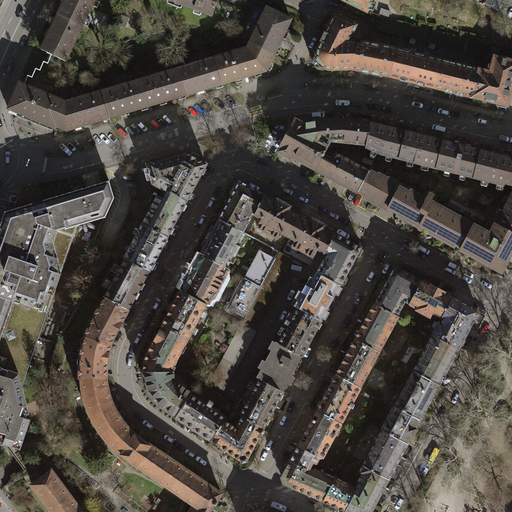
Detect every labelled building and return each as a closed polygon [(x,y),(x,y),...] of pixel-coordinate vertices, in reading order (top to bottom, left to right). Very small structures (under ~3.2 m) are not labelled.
[(58,14),(83,26),(95,0),(61,0),(61,1),(64,2),(58,14)] [(218,0),(176,0),(175,2),(212,16),(218,0)] [(372,0),(340,0),(366,13),(372,0)] [(250,43),(252,44),(274,55),(291,20),(267,8),(250,43)] [(66,61),(83,26),(58,14),(56,13),(53,18),(56,19),(50,31),(47,30),(44,36),(47,37),(41,49),(66,61)] [(330,69),(352,69),(355,44),(347,42),(355,25),(334,16),(326,33),(324,33),(320,41),(321,43),(317,52),(316,56),(317,61),(320,65),(325,68),(330,69)] [(361,44),(355,44),(352,69),(390,75),(398,49),(361,42),(361,44)] [(261,73),(266,71),(274,55),(252,44),(250,47),(215,58),(223,84),(236,80),(237,83),(243,81),(242,79),(255,75),(256,78),(262,76),(261,73)] [(442,60),(398,49),(390,75),(435,87),(442,60)] [(487,71),(480,69),(473,96),(508,105),(511,86),(511,60),(495,57),(493,65),(489,64),(487,71)] [(215,58),(177,69),(185,95),(198,92),(199,94),(205,93),(204,90),(217,86),(217,89),(223,87),(223,84),(215,58)] [(480,69),(442,60),(435,87),(473,96),(480,69)] [(177,69),(139,80),(147,107),(148,106),(160,103),(161,106),(167,104),(166,101),(179,97),(180,100),(186,98),(185,95),(177,69)] [(139,80),(102,91),(110,118),(122,114),(123,117),(129,115),(129,112),(142,108),(142,111),(148,109),(148,106),(147,107),(139,80)] [(53,128),(55,128),(56,126),(66,102),(19,83),(8,109),(10,110),(9,112),(16,115),(18,113),(46,125),(45,127),(52,130),(53,128)] [(102,91),(66,102),(56,126),(67,130),(75,128),(76,131),(82,129),(81,126),(104,120),(104,122),(110,121),(110,118),(102,91)] [(330,141),(330,119),(307,120),(292,121),(277,151),(290,158),(292,156),(315,170),(327,147),(330,141)] [(366,145),(371,123),(347,120),(330,119),(330,141),(366,145)] [(400,159),(407,131),(371,123),(366,145),(367,147),(382,154),(400,159)] [(437,168),(444,140),(407,131),(400,159),(437,168)] [(473,177),(480,149),(444,140),(437,168),(473,177)] [(327,147),(315,170),(358,193),(370,171),(327,147)] [(511,157),(480,149),(473,177),(504,185),(505,183),(511,184),(511,181),(511,157)] [(166,189),(186,200),(206,164),(184,152),(147,163),(153,185),(166,189)] [(370,171),(358,193),(503,272),(511,255),(511,231),(496,223),(490,235),(430,203),(434,195),(430,193),(425,200),(370,171)] [(0,218),(0,296),(40,310),(41,310),(45,298),(50,300),(75,225),(76,225),(103,217),(112,198),(107,180),(35,202),(2,211),(0,218)] [(240,181),(219,218),(244,232),(254,213),(265,195),(240,181)] [(158,195),(143,222),(167,235),(186,200),(166,189),(162,197),(158,195)] [(511,193),(496,223),(511,231),(511,193)] [(282,233),(289,235),(301,215),(265,195),(254,213),(263,218),(258,226),(280,238),(282,233)] [(335,234),(301,215),(289,235),(296,239),(293,244),(314,256),(318,248),(325,252),(335,234)] [(219,218),(200,254),(225,268),(244,232),(219,218)] [(143,222),(125,258),(149,269),(167,235),(143,222)] [(361,247),(335,234),(325,252),(327,253),(317,271),(341,285),(361,247)] [(260,287),(276,258),(260,250),(245,279),(260,287)] [(293,259),(279,252),(276,258),(260,287),(274,294),(293,259)] [(225,268),(200,254),(181,290),(206,303),(225,268)] [(125,258),(104,296),(129,308),(149,269),(125,258)] [(394,263),(375,300),(399,313),(406,301),(409,302),(421,280),(394,263)] [(341,285),(317,271),(308,287),(305,285),(294,305),(298,307),(321,320),(341,285)] [(246,314),(260,287),(245,279),(230,306),(246,314)] [(421,280),(409,302),(417,306),(416,309),(431,317),(433,312),(442,317),(453,297),(421,280)] [(255,330),(274,294),(260,287),(246,314),(241,323),(255,330)] [(188,339),(206,303),(181,290),(162,325),(188,339)] [(0,431),(4,433),(1,443),(10,446),(12,442),(19,444),(28,419),(22,417),(23,413),(20,411),(19,409),(20,405),(24,404),(17,376),(27,348),(25,345),(28,337),(31,336),(40,310),(0,296),(0,431)] [(90,323),(84,335),(111,345),(115,334),(129,308),(104,296),(90,323)] [(442,317),(433,335),(458,348),(479,311),(453,297),(442,317)] [(375,300),(355,336),(379,350),(399,313),(375,300)] [(302,354),(321,320),(298,307),(279,342),(302,354)] [(236,365),(255,330),(241,323),(222,357),(236,365)] [(145,364),(144,371),(172,371),(188,339),(162,325),(147,354),(145,364)] [(79,366),(81,378),(106,376),(107,366),(108,355),(111,345),(84,335),(80,354),(79,366)] [(433,335),(414,369),(439,383),(458,348),(433,335)] [(355,336),(335,373),(360,386),(379,350),(355,336)] [(302,354),(279,342),(276,340),(273,345),(256,375),(259,377),(283,390),(300,359),(302,354)] [(222,390),(236,365),(222,357),(209,382),(222,390)] [(414,369),(394,405),(420,418),(439,383),(414,369)] [(163,406),(175,415),(190,393),(185,388),(176,380),(172,371),(144,371),(148,391),(163,406)] [(335,373),(317,409),(341,421),(360,386),(335,373)] [(87,405),(92,417),(115,406),(112,399),(108,388),(106,376),(81,378),(83,393),(87,405)] [(264,426),(283,390),(259,377),(240,413),(243,414),(264,426)] [(211,439),(224,419),(225,417),(209,406),(212,402),(207,398),(204,402),(190,393),(175,415),(211,439)] [(394,405),(382,428),(408,442),(420,418),(394,405)] [(106,440),(117,449),(134,430),(127,424),(121,417),(115,406),(92,417),(99,430),(106,440)] [(317,409),(299,444),(318,454),(323,457),(341,421),(317,409)] [(264,426),(243,414),(236,426),(224,419),(211,439),(245,461),(264,426)] [(382,428),(363,463),(389,477),(408,442),(382,428)] [(127,458),(139,467),(152,445),(144,439),(134,430),(117,449),(127,458)] [(318,454),(299,444),(290,460),(310,465),(312,461),(315,461),(318,454)] [(139,467),(173,489),(187,468),(152,445),(139,467)] [(310,465),(290,460),(282,475),(283,481),(324,499),(334,475),(310,465)] [(357,487),(346,508),(355,511),(370,511),(389,477),(363,463),(359,472),(361,473),(357,481),(359,482),(357,487)] [(209,511),(220,490),(187,468),(173,489),(195,503),(207,511),(209,511)] [(51,511),(74,511),(79,508),(50,470),(31,484),(51,511)] [(357,487),(334,475),(324,499),(346,508),(357,487)] [(155,493),(145,508),(150,511),(158,511),(166,500),(155,493)] [(207,511),(195,503),(188,511),(207,511)]
